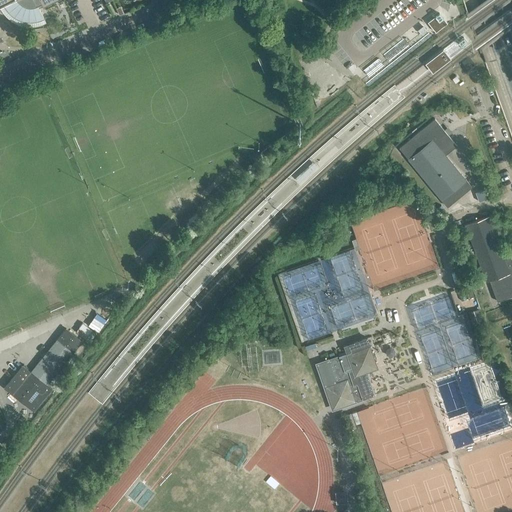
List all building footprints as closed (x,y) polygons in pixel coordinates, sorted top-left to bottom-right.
[(0,0),(0,7),(1,8),(5,5),(6,7),(7,9),(8,11),(10,12),(11,14),(13,15),(14,16),(16,17),(18,18),(20,19),(22,20),(24,20),(26,21),(28,21),(30,21),(32,21),(34,21),(36,21),(38,20),(40,19),(42,19),(44,18),(39,8),(54,0),(0,0)] [(435,16),(436,18),(439,21),(443,18),(439,13),(435,16)] [(464,37),(458,41),(462,45),(463,44),(467,41),(464,37)] [(452,55),(446,48),(426,63),(432,71),(452,55)] [(399,147),(407,156),(409,159),(448,206),(472,187),(446,154),(457,145),(435,118),(399,147)] [(313,164),(296,179),(299,182),(316,167),(313,164)] [(511,258),(509,251),(502,254),(489,217),(466,225),(487,282),(490,281),(497,302),(511,296),(511,258)] [(478,309),(469,312),(472,323),(482,321),(478,309)] [(92,318),(88,322),(98,329),(101,325),(92,318)] [(78,326),(88,334),(91,330),(85,326),(81,322),(78,326)] [(95,333),(98,329),(88,322),(85,326),(91,330),(95,333)] [(250,335),(254,334),(250,323),(246,324),(250,335)] [(88,334),(78,326),(75,330),(84,338),(88,334)] [(40,392),(82,341),(66,328),(31,372),(23,365),(5,387),(34,411),(52,388),(49,386),(43,394),(40,392)] [(87,342),(95,333),(91,330),(88,334),(84,338),(83,339),(87,342)] [(333,409),(374,395),(366,372),(378,368),(370,345),(328,360),(336,382),(325,386),(333,409)] [(382,371),(389,369),(387,363),(380,365),(382,371)] [(345,415),(350,430),(357,428),(356,425),(361,423),(357,411),(345,415)] [(346,501),(346,500),(345,493),(337,493),(338,501),(346,501)]
